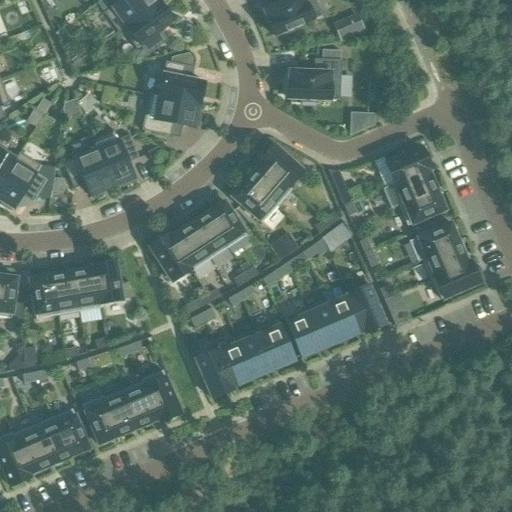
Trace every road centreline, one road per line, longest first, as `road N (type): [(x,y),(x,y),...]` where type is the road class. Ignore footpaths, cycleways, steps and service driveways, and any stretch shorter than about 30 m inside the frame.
road 1 (residential): [(61,511),(511,320)]
road 2 (residential): [(248,108),(212,164),(163,202),(75,237),(0,241)]
road 3 (residential): [(248,108),(340,154),(450,109)]
road 4 (residential): [(511,252),(450,109)]
